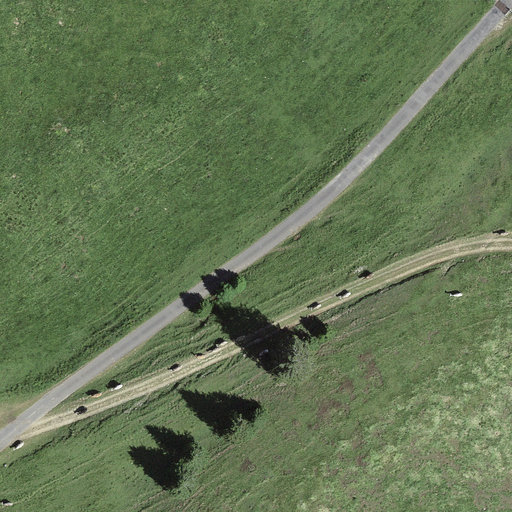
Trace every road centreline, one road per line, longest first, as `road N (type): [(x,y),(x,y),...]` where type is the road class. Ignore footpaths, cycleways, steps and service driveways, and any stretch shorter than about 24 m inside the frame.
road 1 (unclassified): [(510,0),(311,210),(0,442)]
road 2 (track): [(9,434),(154,384),(426,264),(511,248)]
